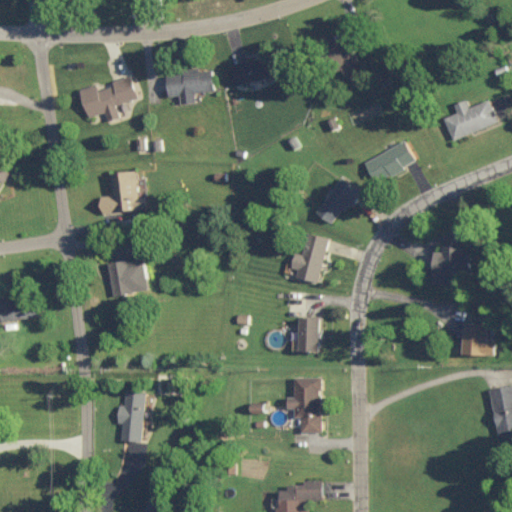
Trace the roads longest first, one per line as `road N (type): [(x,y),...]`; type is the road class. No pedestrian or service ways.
road 1 (residential): [(86,511),(83,344),(38,0)]
road 2 (residential): [(354,511),(357,309),(388,227),(447,187),(511,165)]
road 3 (residential): [(0,17),(183,14),(264,0)]
